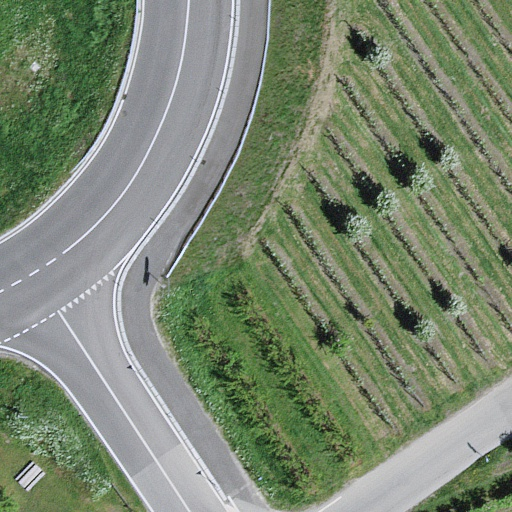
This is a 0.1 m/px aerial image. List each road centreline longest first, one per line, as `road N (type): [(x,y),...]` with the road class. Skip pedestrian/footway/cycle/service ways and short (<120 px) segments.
road 1 (tertiary): [(35,276),(134,180),(174,104),(198,0)]
road 2 (residential): [(35,276),(188,511)]
road 3 (residential): [(359,511),(511,407)]
